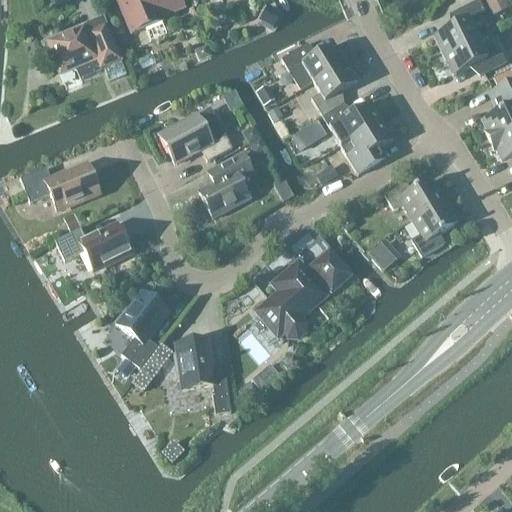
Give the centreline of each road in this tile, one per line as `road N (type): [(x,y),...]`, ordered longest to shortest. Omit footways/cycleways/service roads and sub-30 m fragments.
road 1 (residential): [(440,137),(257,242),(227,277),(198,285),(171,267),(158,209),(125,144)]
road 2 (tertiary): [(253,511),(511,283)]
road 3 (residential): [(359,0),(440,137)]
road 4 (residential): [(440,137),(511,244)]
